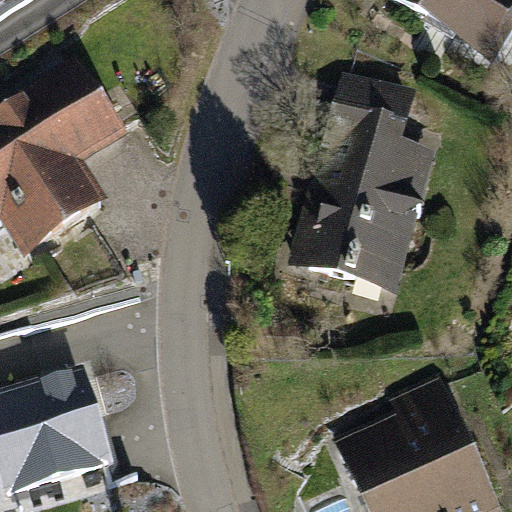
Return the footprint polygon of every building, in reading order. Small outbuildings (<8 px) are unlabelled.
[(511,59),(511,0),(390,0),(388,5),(508,67),(511,59)] [(90,73),(0,124),(0,221),(11,215),(37,260),(114,217),(91,177),(135,151),(90,73)] [(456,158),(341,122),(294,272),(409,308),(456,158)] [(86,372),(0,394),(0,498),(1,503),(113,473),(86,372)] [(501,511),(455,393),(337,439),(365,511),(501,511)]
